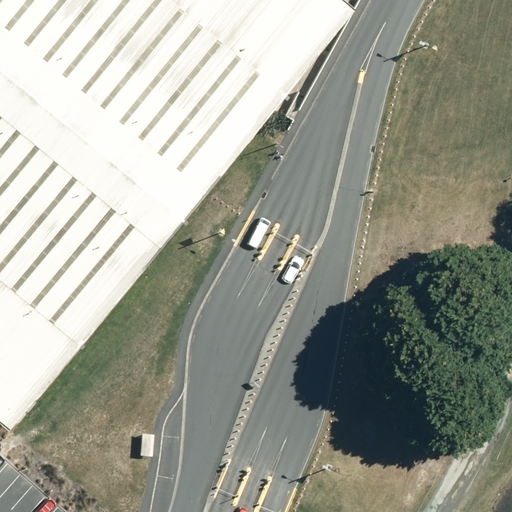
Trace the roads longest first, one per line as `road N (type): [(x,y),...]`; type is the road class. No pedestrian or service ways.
road 1 (tertiary): [(187,511),(224,358),(344,93),(386,21)]
road 2 (tertiary): [(386,21),(313,340),(243,511)]
